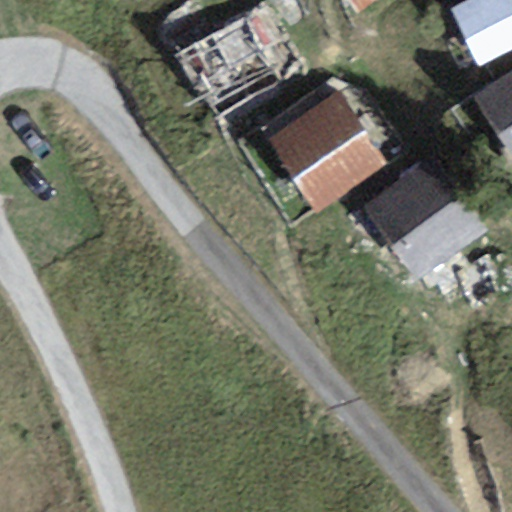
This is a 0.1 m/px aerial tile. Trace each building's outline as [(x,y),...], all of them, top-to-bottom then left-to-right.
[(331,0),(337,14),(370,0),(331,0)] [(511,0),(464,0),(419,17),(439,68),(511,39),(511,0)] [(263,11),(172,52),(205,125),(296,84),(263,11)] [(511,64),(436,105),(471,169),(511,146),(511,64)] [(327,105),(253,141),(285,204),(359,167),(327,105)] [(405,176),(335,216),(370,275),(439,235),(405,176)]
